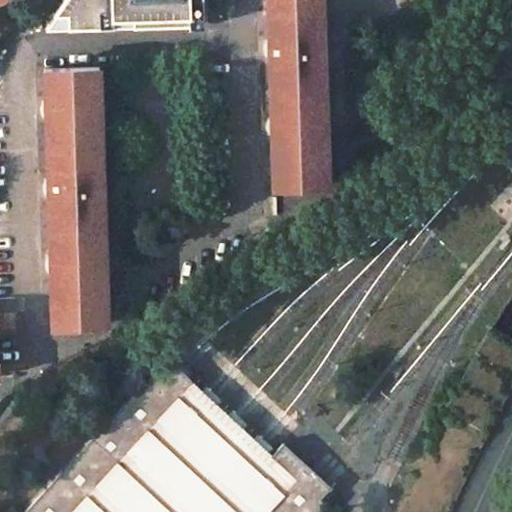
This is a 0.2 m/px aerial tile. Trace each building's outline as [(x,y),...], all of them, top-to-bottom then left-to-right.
[(113,19),(133,19),(133,21),(191,19),(191,17),(196,17),(195,0),(63,0),(54,15),(66,14),(67,28),(113,26),(113,19)] [(202,0),(195,0),(196,17),(191,17),(191,19),(133,21),(133,19),(113,19),(113,26),(203,22),(202,0)] [(315,0),(266,0),(267,16),(316,14),(315,0)] [(66,14),(54,15),(45,29),(67,28),(66,14)] [(316,14),(267,16),(270,101),(319,100),(316,14)] [(1,15),(0,15),(0,35),(8,24),(1,15)] [(93,68),(44,69),(47,155),(96,153),(93,68)] [(319,100),(270,101),(273,187),(328,185),(326,117),(320,117),(319,100)] [(96,153),(47,155),(49,240),(98,239),(96,153)] [(98,239),(49,240),(52,326),(107,324),(105,256),(99,256),(98,239)] [(310,511),(311,511),(324,497),(319,492),(330,481),(325,476),(282,435),(271,448),(261,440),(238,419),(212,395),(181,367),(165,353),(21,511),(16,511),(9,507),(4,511),(310,511)]
